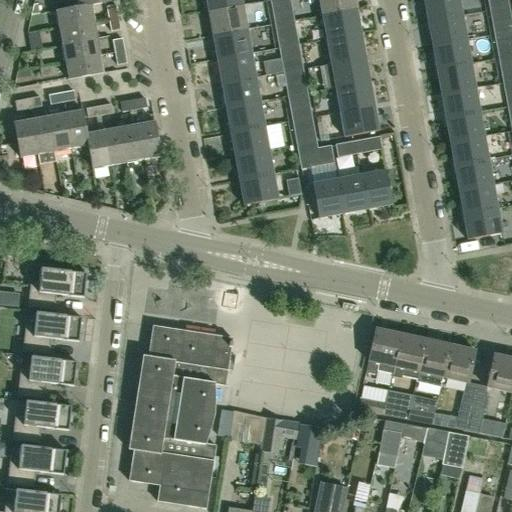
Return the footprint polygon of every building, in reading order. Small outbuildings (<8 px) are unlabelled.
[(242,6),(241,0),(204,0),(207,12),(242,6)] [(272,13),(291,9),(289,0),(274,0),(270,1),(272,13)] [(317,0),(321,17),(346,13),(353,11),(356,10),(354,0),(317,0)] [(423,0),(427,22),(462,16),(459,0),(423,0)] [(490,16),(510,12),(507,0),(503,0),(488,3),(490,16)] [(79,7),(55,11),(58,29),(94,23),(91,6),(79,8),(79,7)] [(118,19),(115,6),(106,8),(108,20),(118,19)] [(207,12),(211,37),(247,30),(242,6),(207,12)] [(272,13),(274,25),(293,21),(291,9),(272,13)] [(359,35),(361,34),(356,10),(353,11),(346,13),(321,17),(325,41),(351,37),(359,35)] [(492,28),(511,24),(510,12),(490,16),(492,28)] [(432,47),(467,40),(462,16),(427,22),(432,47)] [(118,19),(108,20),(110,32),(120,31),(118,19)] [(293,22),(293,21),(274,25),(276,37),(296,34),(293,22)] [(61,47),(97,40),(94,23),(58,29),(61,47)] [(495,41),(511,37),(511,25),(511,24),(492,28),(495,41)] [(216,61),(251,55),(247,30),(211,37),(216,61)] [(296,34),(276,37),(278,49),(298,46),(296,34)] [(325,41),(330,65),(356,61),(364,59),(365,58),(361,34),(359,35),(351,37),(325,41)] [(497,53),(511,50),(511,37),(495,41),(497,53)] [(97,40),(61,47),(64,63),(100,57),(97,40)] [(124,52),(122,40),(112,42),(115,54),(124,52)] [(432,47),(436,71),(471,64),(467,40),(432,47)] [(300,58),(298,46),(278,49),(280,61),(281,61),(300,58)] [(499,66),(511,63),(511,50),(497,53),(499,66)] [(124,52),(115,54),(117,66),(126,64),(124,52)] [(216,61),(220,85),(255,79),(251,55),(216,61)] [(100,57),(64,63),(67,80),(103,74),(100,57)] [(281,61),(283,73),(302,70),(300,58),(281,61)] [(356,61),(330,65),(334,90),(362,85),(370,83),(365,58),(364,59),(356,61)] [(502,78),(511,76),(511,63),(499,66),(502,78)] [(440,95),(476,89),(471,64),(436,71),(440,95)] [(116,74),(122,93),(137,88),(131,69),(116,74)] [(304,82),(302,70),(283,73),(283,74),(285,85),(304,82)] [(504,91),(511,89),(511,76),(502,78),(504,91)] [(224,110),(260,103),(255,79),(220,85),(224,110)] [(285,88),(287,97),(307,94),(304,82),(285,85),(285,88)] [(334,90),(339,114),(367,109),(374,107),(370,83),(362,85),(334,90)] [(440,95),(445,119),(480,113),(476,89),(440,95)] [(60,94),(61,103),(75,101),(73,91),(60,94)] [(60,94),(48,96),(50,105),(61,103),(60,94)] [(309,106),(307,94),(287,97),(287,98),(288,102),(289,109),(309,106)] [(27,100),(28,109),(41,107),(39,97),(27,100)] [(132,101),(133,110),(147,108),(144,98),(132,101)] [(27,100),(14,102),(16,111),(28,109),(27,100)] [(132,101),(119,103),(121,112),(133,110),(132,101)] [(224,110),(229,134),(264,128),(260,103),(224,110)] [(98,107),(100,116),(112,114),(110,105),(98,107)] [(289,109),(292,121),(311,118),(309,106),(289,109)] [(98,107),(85,110),(88,119),(100,116),(98,107)] [(367,109),(339,114),(343,138),(379,131),(374,107),(367,109)] [(86,134),(82,111),(63,114),(69,150),(87,147),(85,134),(86,134)] [(480,113),(445,119),(449,144),(485,137),(480,113)] [(69,150),(63,114),(47,117),(53,153),(69,150)] [(53,153),(47,117),(30,120),(36,156),(53,153)] [(313,130),(311,118),(292,121),(294,133),(313,130)] [(36,156),(30,120),(12,123),(19,159),(36,156)] [(160,158),(154,122),(136,125),(142,162),(160,158)] [(142,162),(136,125),(119,128),(125,165),(142,162)] [(125,165),(119,128),(102,131),(108,168),(125,165)] [(269,152),(264,128),(229,134),(233,158),(269,152)] [(296,145),(316,142),(313,130),(294,133),(296,145)] [(108,168),(102,131),(86,134),(85,134),(87,147),(91,171),(108,168)] [(357,154),(382,150),(379,137),(354,142),(357,154)] [(449,144),(454,168),(489,161),(485,137),(449,144)] [(296,145),(299,157),(318,154),(317,149),(316,142),(296,145)] [(357,154),(354,142),(335,145),(337,158),(357,154)] [(331,146),(319,148),(317,149),(318,154),(320,167),(333,164),(334,164),(331,146)] [(233,158),(238,183),(273,176),(269,152),(233,158)] [(320,167),(318,154),(299,157),(301,170),(309,169),(319,167),(320,167)] [(458,192),(493,186),(489,161),(454,168),(458,192)] [(367,210),(370,210),(392,206),(385,171),(361,175),(367,210)] [(343,215),(367,210),(361,175),(336,180),(343,215)] [(242,207),(277,201),(273,176),(238,183),(242,207)] [(312,184),(318,220),(343,215),(336,180),(312,184)] [(458,192),(462,216),(498,210),(493,186),(458,192)] [(467,241),(502,234),(498,210),(462,216),(467,241)] [(86,274),(66,272),(41,269),(39,282),(30,281),(27,308),(54,310),(56,295),(83,298),(84,290),(86,291),(87,282),(85,282),(86,274)] [(0,306),(17,308),(18,295),(0,293),(0,306)] [(22,352),(49,355),(51,339),(78,343),(79,335),(81,335),(82,326),(80,326),(81,318),(35,313),(34,327),(25,326),(22,352)] [(142,357),(128,450),(134,451),(129,481),(129,480),(128,481),(159,486),(157,502),(206,510),(207,502),(215,447),(206,445),(211,430),(214,414),(215,398),(215,384),(212,384),(214,369),(226,371),(231,347),(232,339),(152,327),(152,328),(153,328),(148,358),(142,357)] [(376,372),(392,375),(393,368),(401,335),(375,329),(365,373),(376,375),(376,372)] [(416,380),(425,340),(401,335),(393,368),(392,375),(391,377),(401,379),(402,376),(416,380)] [(440,388),(442,379),(450,345),(425,340),(416,380),(416,383),(440,388)] [(475,350),(450,345),(442,379),(465,384),(467,384),(475,350)] [(487,388),(488,388),(511,394),(511,391),(511,358),(493,354),(486,387),(486,388),(487,388)] [(46,384),(73,387),(74,379),(76,379),(77,371),(75,370),(76,362),(30,357),(29,371),(20,370),(17,396),(44,399),(46,384)] [(370,401),(367,413),(382,416),(385,404),(370,401)] [(70,415),(71,407),(25,402),(24,415),(15,414),(12,440),(39,443),(41,428),(68,431),(69,423),(71,424),(72,415),(70,415)] [(455,429),(467,431),(472,406),(460,404),(457,418),(455,429)] [(395,406),(392,418),(407,420),(409,408),(395,406)] [(484,408),(472,406),(467,431),(479,434),(484,408)] [(316,419),(316,408),(298,409),(298,420),(316,419)] [(418,411),(416,422),(431,425),(434,414),(418,411)] [(228,441),(261,446),(265,419),(232,412),(228,441)] [(265,419),(261,446),(260,451),(276,453),(278,438),(294,440),(296,424),(265,419)] [(383,431),(402,434),(403,425),(385,421),(383,431)] [(402,434),(401,439),(424,443),(426,431),(426,429),(403,425),(402,434)] [(298,430),(293,465),(310,468),(315,432),(298,430)] [(448,436),(444,455),(442,465),(462,469),(468,437),(448,433),(448,436)] [(66,451),(20,446),(19,459),(10,458),(7,485),(34,488),(36,472),(63,476),(64,468),(66,468),(67,459),(65,459),(66,451)] [(312,511),(339,511),(344,489),(318,484),(312,511)] [(58,511),(59,511),(61,511),(62,504),(60,503),(61,496),(15,490),(14,504),(5,503),(3,511),(58,511)] [(459,511),(475,511),(479,494),(464,491),(459,511)] [(402,511),(403,511),(407,497),(392,494),(389,509),(402,511)] [(479,494),(475,511),(488,511),(492,497),(479,494)]
